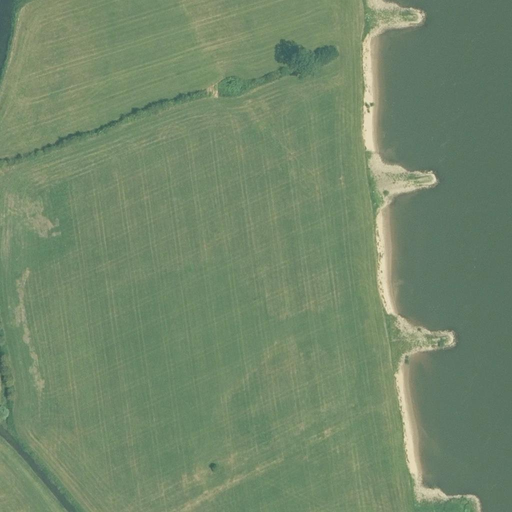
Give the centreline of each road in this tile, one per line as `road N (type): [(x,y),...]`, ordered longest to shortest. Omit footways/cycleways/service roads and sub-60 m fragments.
road 1 (track): [(337,2),(357,363),(345,409),(387,405)]
road 2 (track): [(345,409),(148,511)]
